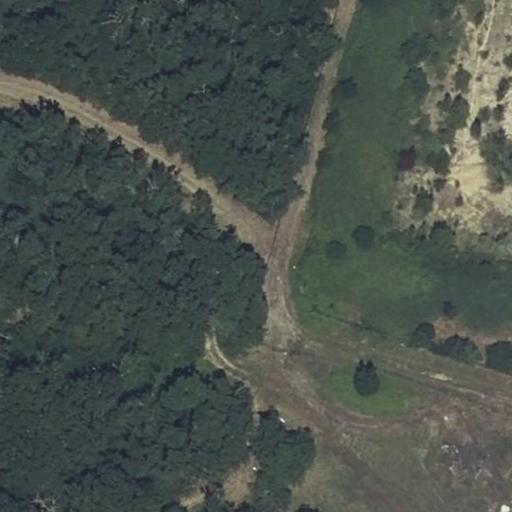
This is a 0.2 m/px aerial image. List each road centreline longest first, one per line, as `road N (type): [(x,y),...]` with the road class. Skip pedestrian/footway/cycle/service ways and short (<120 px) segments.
road 1 (track): [(511,405),(344,360),(306,342),(280,317),(279,260),(344,0)]
road 2 (track): [(75,110),(279,260)]
